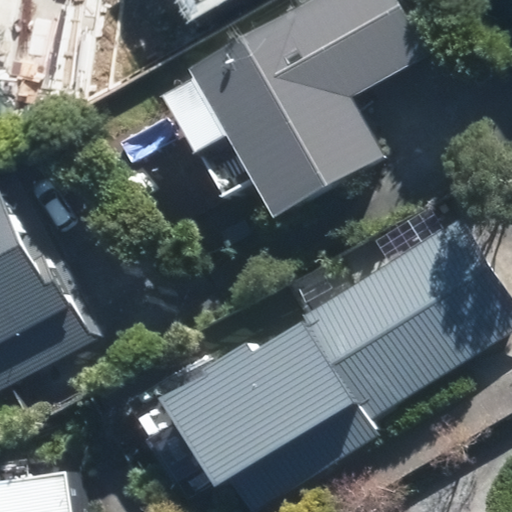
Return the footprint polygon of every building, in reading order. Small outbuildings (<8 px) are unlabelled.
[(21,0),(44,45),(74,30),(84,49),(176,2),(175,0),(21,0)] [(410,64),(374,0),(310,0),(177,74),(266,232),(366,177),(329,109),(410,64)] [(0,346),(50,324),(0,211),(0,346)] [(490,336),(429,232),(146,400),(212,511),(247,511),(298,482),(284,458),(490,336)] [(55,511),(56,481),(0,480),(0,511),(55,511)]
